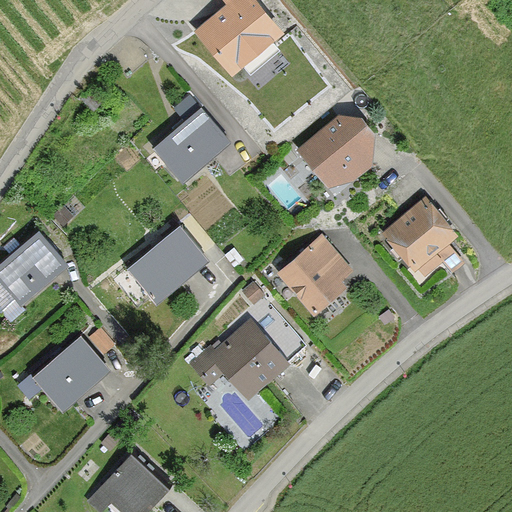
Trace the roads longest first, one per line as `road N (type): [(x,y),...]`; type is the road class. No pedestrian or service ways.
road 1 (residential): [(256,511),(369,391),(511,279)]
road 2 (residential): [(0,188),(97,44),(151,0)]
